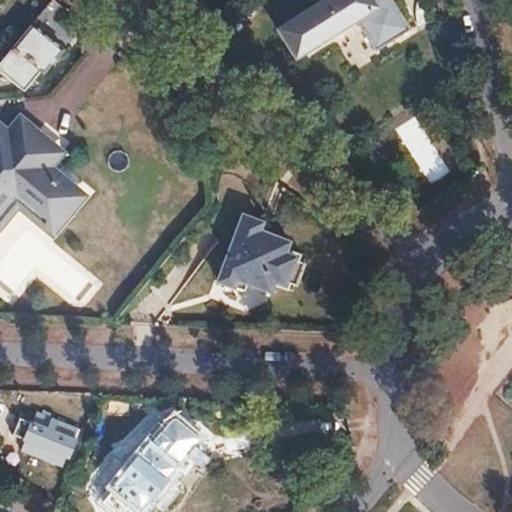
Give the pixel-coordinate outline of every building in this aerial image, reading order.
[(321,0),(275,29),(294,59),(355,21),(373,51),(408,29),(389,0),(321,0)] [(30,25),(0,61),(0,72),(22,90),(39,70),(42,73),(61,51),(30,25)] [(0,137),(0,219),(18,197),(52,226),(75,199),(39,170),(52,154),(22,130),(10,145),(0,137)] [(254,234),(255,230),(258,222),(242,216),(232,244),(233,244),(230,254),(229,253),(218,282),(244,291),(247,283),(270,292),(273,285),(288,290),(290,283),(295,285),(304,263),(298,261),(301,254),(286,249),(289,242),(264,233),(263,237),(254,234)] [(21,415),(14,432),(27,438),(24,447),(65,463),(79,427),(38,411),(34,420),(21,415)] [(113,490),(102,504),(111,511),(136,511),(139,509),(141,511),(180,465),(177,463),(199,435),(186,425),(178,435),(167,425),(153,442),(150,441),(115,484),(113,481),(111,480),(108,481),(107,483),(106,486),(108,489),(110,490),(113,490)] [(333,450),(332,456),(341,463),(354,447),(346,440),(340,441),(333,450)]
